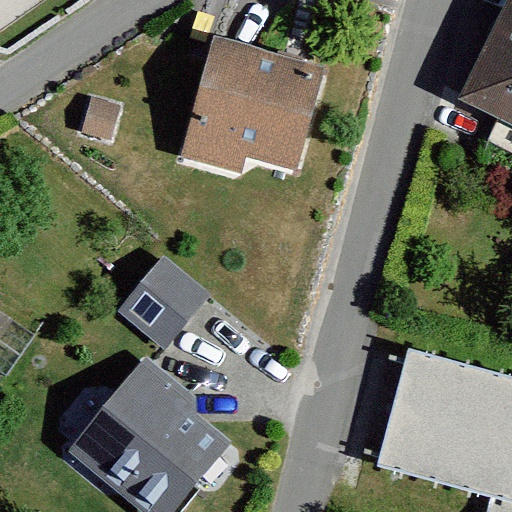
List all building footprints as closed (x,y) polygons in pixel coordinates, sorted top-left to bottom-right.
[(511,0),(499,0),(454,101),(511,127),(511,0)] [(315,83),(201,55),(173,169),(236,185),(239,169),(291,182),(315,83)] [(117,113),(89,106),(80,143),(108,150),(117,113)] [(211,304),(163,264),(116,320),(164,360),(211,304)] [(511,511),(511,386),(404,357),(373,466),(492,499),(487,511),(511,511)] [(181,511),(232,451),(132,368),(61,453),(132,511),(181,511)]
